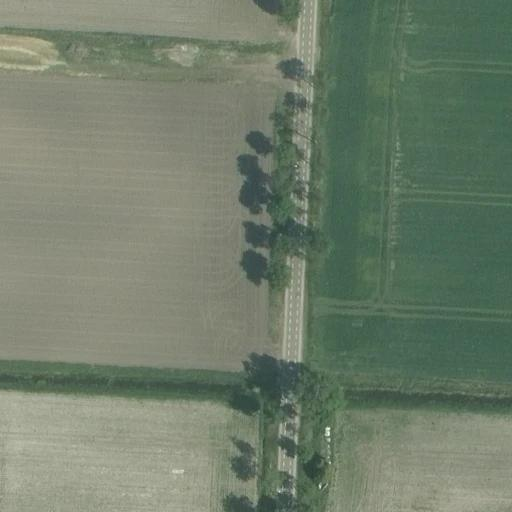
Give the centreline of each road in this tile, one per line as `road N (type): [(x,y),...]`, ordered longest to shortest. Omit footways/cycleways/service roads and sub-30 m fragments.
road 1 (unclassified): [(284,511),(307,0)]
road 2 (track): [(0,56),(304,69)]
